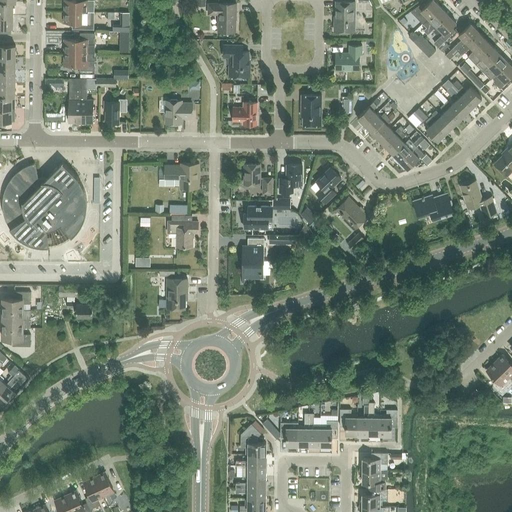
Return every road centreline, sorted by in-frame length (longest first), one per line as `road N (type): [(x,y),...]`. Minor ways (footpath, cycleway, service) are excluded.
road 1 (residential): [(511,109),(452,164),(395,185),(376,180),(337,144),(278,143)]
road 2 (tertiary): [(274,311),(511,232)]
road 3 (residential): [(214,143),(34,141)]
road 4 (residential): [(214,143),(211,307)]
road 5 (tertiary): [(0,445),(50,394),(124,360)]
road 6 (residential): [(295,511),(281,510),(282,465),(345,461)]
